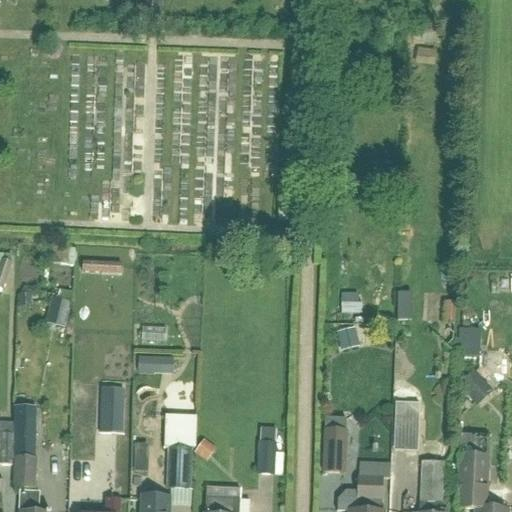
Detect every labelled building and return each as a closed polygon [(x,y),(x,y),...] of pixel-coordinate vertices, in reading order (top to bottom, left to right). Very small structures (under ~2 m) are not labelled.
[(421,52),(419,67),(434,69),(436,54),(421,52)] [(290,226),(290,206),(278,205),(278,226),(290,226)] [(2,262),(0,268),(0,291),(2,292),(11,265),(2,262)] [(83,266),(83,276),(102,277),(102,267),(83,266)] [(390,321),(405,321),(405,295),(390,295),(390,321)] [(31,296),(19,297),(20,308),(32,307),(31,296)] [(62,330),(69,306),(50,301),(44,326),(62,330)] [(89,342),(89,304),(74,304),(74,342),(89,342)] [(360,306),(341,307),(341,316),(361,316),(360,306)] [(474,358),(474,331),(455,331),(455,358),(474,358)] [(354,332),(337,336),(340,347),(356,343),(354,332)] [(138,376),(152,376),(153,361),(138,361),(138,376)] [(475,409),(492,393),(472,372),(455,387),(475,409)] [(121,436),(122,392),(99,391),(98,435),(121,436)] [(395,406),(394,422),(418,424),(419,407),(395,406)] [(166,450),(190,451),(193,451),(194,419),(164,418),(162,449),(166,450)] [(9,459),(11,459),(13,459),(11,489),(33,490),(35,460),(34,460),(35,419),(12,419),(12,425),(10,425),(9,459)] [(9,459),(10,425),(0,424),(0,466),(10,467),(11,459),(9,459)] [(344,476),(346,433),(322,432),(320,475),(344,476)] [(195,457),(204,463),(213,452),(203,445),(195,457)] [(235,447),(236,465),(249,464),(248,446),(235,447)] [(274,478),(276,447),(259,446),(258,477),(274,478)] [(140,473),(139,447),(126,447),(128,474),(140,473)] [(188,493),(190,451),(166,450),(164,492),(188,493)] [(502,511),(503,493),(485,492),(487,459),(457,457),(454,510),(475,511),(474,511),(502,511)] [(440,505),(442,465),(420,465),(418,504),(440,505)] [(382,503),(382,482),(358,481),(358,502),(357,511),(380,511),(381,503),(382,503)] [(38,511),(39,499),(19,498),(18,511),(38,511)] [(167,511),(168,499),(140,499),(139,511),(167,511)] [(232,511),(233,504),(205,502),(204,511),(232,511)] [(119,511),(120,504),(107,503),(106,511),(119,511)]
